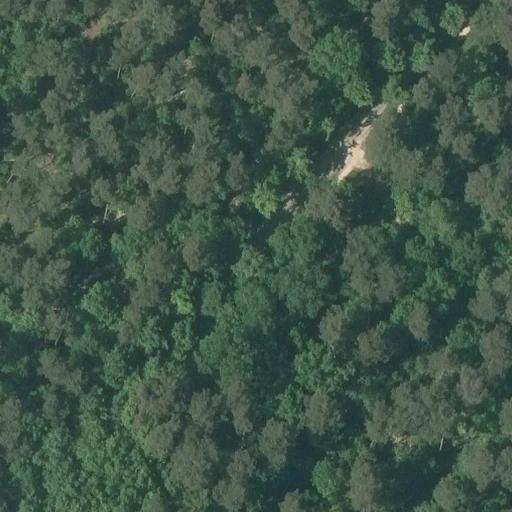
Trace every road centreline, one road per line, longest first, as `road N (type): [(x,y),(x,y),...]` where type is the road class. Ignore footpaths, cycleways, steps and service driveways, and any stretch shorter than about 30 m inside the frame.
road 1 (unclassified): [(43,511),(475,0)]
road 2 (track): [(511,395),(339,165)]
